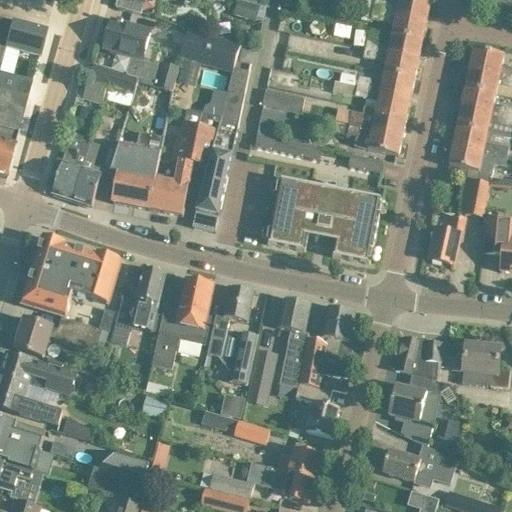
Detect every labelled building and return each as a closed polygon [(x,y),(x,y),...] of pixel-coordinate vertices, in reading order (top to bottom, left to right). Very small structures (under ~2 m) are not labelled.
[(119,0),(117,8),(136,14),(142,16),(146,0),(119,0)] [(376,1),(374,12),(428,23),(432,4),(412,0),(399,0),(398,7),(376,1)] [(234,17),(256,23),(260,8),(238,1),(234,17)] [(394,26),(392,36),(424,42),(428,23),(374,12),(372,21),(394,26)] [(0,70),(6,48),(20,52),(40,57),(46,32),(0,20),(0,70)] [(109,87),(135,94),(139,80),(150,83),(149,87),(172,93),(178,71),(179,69),(143,60),(150,33),(112,23),(105,50),(132,57),(127,75),(95,65),(90,81),(109,87)] [(315,23),(311,28),(313,35),(320,36),(325,31),(322,24),(315,23)] [(233,75),(235,68),(239,52),(240,52),(242,47),(189,32),(181,59),(186,61),(202,65),(233,75)] [(292,34),(290,42),(310,46),(311,39),(292,34)] [(368,41),(366,50),(389,55),(420,61),(424,42),(392,36),(390,45),(368,41)] [(371,71),(385,74),(416,80),(420,61),(389,55),(366,50),(364,60),(373,62),(371,71)] [(475,51),(470,71),(501,78),(511,79),(511,69),(503,68),(505,57),(475,51)] [(239,52),(235,68),(241,69),(242,64),(252,66),(254,55),(243,53),(240,52),(239,52)] [(196,89),(202,65),(186,61),(179,84),(196,89)] [(220,126),(213,153),(233,157),(238,132),(239,130),(250,74),(240,72),(241,69),(235,68),(233,75),(227,99),(221,120),(220,126)] [(470,71),(466,90),(496,97),(499,87),(511,89),(511,79),(501,78),(470,71)] [(0,90),(2,91),(28,98),(33,83),(7,75),(0,73),(0,90)] [(360,79),(358,87),(381,93),(412,100),(416,80),(385,74),(383,84),(360,79)] [(113,205),(148,212),(153,188),(154,188),(156,178),(174,94),(172,93),(149,87),(150,83),(139,80),(135,94),(150,97),(148,106),(155,108),(150,136),(123,131),(117,147),(122,148),(114,172),(119,173),(113,205)] [(103,106),(109,87),(90,81),(87,89),(84,100),(103,106)] [(334,83),(332,93),(348,97),(350,87),(345,85),(334,83)] [(367,101),(366,110),(377,112),(407,119),(412,100),(381,93),(358,87),(351,86),(350,87),(348,97),(367,101)] [(80,87),(76,103),(83,105),(84,100),(87,89),(80,87)] [(466,90),(462,110),(492,116),(511,120),(511,110),(494,106),(496,97),(466,90)] [(2,91),(0,99),(0,177),(6,179),(28,98),(2,91)] [(284,112),(289,113),(302,115),(306,100),(267,92),(263,107),(264,108),(284,112)] [(194,166),(208,169),(213,153),(220,126),(221,120),(227,99),(219,98),(215,118),(188,112),(184,125),(177,163),(180,164),(176,185),(171,184),(172,181),(156,178),(154,188),(153,188),(148,212),(184,219),(194,166)] [(306,117),(333,123),(350,126),(373,132),(403,138),(407,119),(377,112),(366,110),(365,109),(364,116),(339,111),(339,113),(309,107),(306,117)] [(462,110),(458,129),(488,135),(490,125),(505,129),(511,129),(511,120),(492,116),(462,110)] [(261,123),(259,136),(278,140),(281,127),(261,123)] [(350,126),(333,123),(332,133),(357,138),(355,148),(369,152),(399,158),(403,138),(373,132),(350,126)] [(458,129),(454,148),(508,159),(510,149),(486,144),(488,135),(458,129)] [(64,199),(73,202),(83,172),(91,145),(84,142),(72,138),(53,196),(56,197),(58,199),(62,201),(64,199)] [(255,149),(264,151),(266,139),(258,138),(255,149)] [(266,139),(264,151),(271,152),(274,141),(266,139)] [(274,141),(271,152),(279,154),(282,143),(274,141)] [(282,143),(279,154),(287,156),(289,144),(282,143)] [(289,144),(287,156),(295,157),(297,146),(289,144)] [(83,172),(73,202),(83,205),(84,208),(88,209),(91,208),(93,209),(99,190),(111,151),(99,148),(91,145),(83,172)] [(297,146),(295,157),(303,159),(305,148),(297,146)] [(305,148),(303,159),(320,163),(322,151),(305,148)] [(448,177),(464,181),(490,186),(491,184),(494,166),(511,170),(511,160),(508,159),(454,148),(450,168),(448,177)] [(234,157),(233,157),(213,153),(208,169),(202,194),(197,214),(193,230),(216,235),(220,219),(234,157)] [(351,158),(349,169),(357,171),(359,159),(351,158)] [(359,159),(357,171),(365,172),(367,161),(359,159)] [(367,161),(365,172),(372,174),(375,163),(367,161)] [(375,163),(372,174),(380,176),(383,165),(375,163)] [(382,201),(280,181),(268,246),(305,253),(308,238),(335,244),(332,259),(370,266),(382,201)] [(490,186),(464,181),(460,200),(464,201),(461,215),(483,219),(490,189),(490,186)] [(490,186),(490,189),(506,190),(507,181),(491,184),(490,186)] [(463,239),(467,221),(455,219),(451,235),(436,232),(429,261),(455,267),(462,238),(463,239)] [(501,274),(511,274),(511,221),(507,221),(487,219),(484,248),(484,257),(502,259),(501,274)] [(23,308),(63,320),(67,321),(74,297),(70,296),(72,289),(86,293),(85,299),(109,306),(122,263),(98,255),(98,257),(68,248),(68,246),(49,241),(44,239),(42,244),(23,308)] [(153,333),(160,335),(163,321),(164,317),(158,316),(167,277),(144,271),(136,305),(123,302),(117,325),(153,333)] [(163,321),(160,335),(152,368),(172,372),(179,342),(206,348),(212,319),(208,318),(215,287),(188,281),(178,325),(163,321)] [(217,317),(208,357),(220,360),(231,373),(234,374),(232,384),(248,387),(258,339),(243,335),(242,336),(228,333),(231,321),(249,325),(255,295),(231,290),(225,319),(217,317)] [(282,387),(297,389),(297,386),(306,335),(312,307),(286,302),(280,333),(292,335),(282,387)] [(309,335),(306,335),(297,386),(320,390),(322,376),(348,381),(355,345),(351,344),(356,315),(328,310),(322,340),(328,341),(327,345),(319,343),(308,342),(309,335)] [(106,311),(100,331),(113,334),(119,314),(118,314),(106,311)] [(102,331),(63,320),(60,331),(53,330),(25,321),(16,350),(43,359),(50,338),(77,346),(75,351),(95,357),(102,331)] [(395,373),(410,376),(439,383),(441,364),(442,364),(443,345),(427,343),(427,347),(418,346),(403,343),(398,361),(395,373)] [(467,346),(464,373),(463,386),(489,388),(509,390),(511,373),(499,372),(501,350),(467,346)] [(260,353),(253,389),(253,390),(250,403),(266,406),(269,392),(277,357),(260,353)] [(54,369),(28,361),(8,355),(1,377),(29,386),(32,378),(48,383),(46,391),(72,398),(78,375),(54,369)] [(24,402),(29,386),(1,377),(0,379),(0,410),(11,414),(42,424),(42,423),(60,428),(64,414),(46,409),(24,402)] [(297,386),(297,389),(299,390),(297,401),(313,406),(307,434),(333,441),(340,411),(329,408),(333,394),(320,391),(320,390),(297,386)] [(404,438),(423,447),(427,448),(440,398),(427,394),(416,392),(396,387),(389,417),(409,422),(404,438)] [(144,417),(165,421),(168,402),(147,398),(144,417)] [(225,409),(223,418),(234,422),(236,413),(225,409)] [(234,422),(223,418),(206,413),(202,425),(227,433),(227,430),(234,432),(237,423),(234,422)] [(6,464),(33,472),(32,473),(35,474),(47,434),(0,419),(0,461),(7,463),(6,464)] [(68,420),(64,435),(80,440),(93,444),(96,434),(68,420)] [(269,433),(260,429),(240,423),(235,438),(267,448),(271,433),(269,433)] [(80,440),(64,435),(57,434),(51,455),(73,462),(80,440)] [(391,453),(384,475),(403,481),(413,484),(413,483),(430,489),(433,480),(443,483),(450,485),(457,463),(450,460),(437,453),(427,448),(423,447),(419,462),(391,453)] [(281,457),(277,472),(316,482),(322,457),(293,450),(291,459),(281,457)] [(99,471),(141,483),(144,484),(150,463),(118,454),(99,471)] [(0,490),(16,495),(20,483),(32,487),(36,474),(32,473),(33,472),(6,464),(7,463),(0,461),(0,490)] [(316,482),(277,472),(267,469),(252,465),(247,484),(263,488),(282,494),(281,498),(310,506),(316,482)] [(89,490),(121,500),(135,504),(141,483),(99,471),(95,469),(89,490)] [(214,478),(211,492),(249,502),(253,486),(214,478)] [(155,511),(161,489),(155,488),(149,486),(142,511),(145,511),(151,511),(155,511)] [(206,490),(202,507),(220,511),(246,511),(249,502),(211,492),(206,490)] [(412,492),(408,505),(428,511),(435,511),(439,501),(412,492)] [(458,511),(503,511),(504,511),(450,494),(446,508),(458,511)] [(135,504),(121,500),(117,511),(138,511),(140,506),(135,504)] [(42,511),(43,510),(16,501),(13,511),(42,511)]
